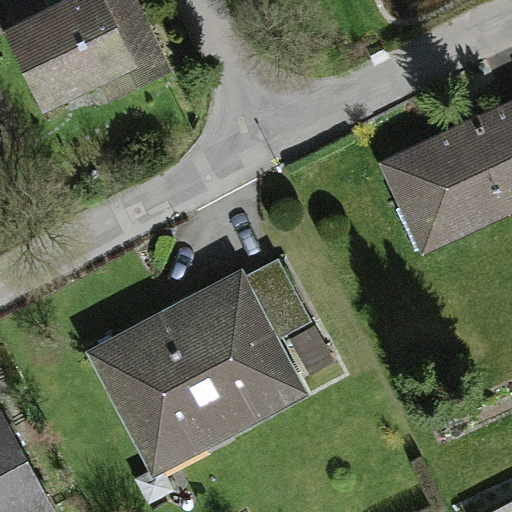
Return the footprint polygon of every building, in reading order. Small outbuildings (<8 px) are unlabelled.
[(136,7),(124,13),(117,0),(15,0),(8,3),(21,31),(15,34),(46,97),(121,61),(132,84),(165,68),(136,7)] [(448,232),(511,201),(511,107),(389,164),(408,204),(430,194),(448,232)] [(300,390),(274,339),(311,319),(283,266),(245,286),(240,276),(97,353),(157,466),(300,390)] [(0,406),(0,511),(52,511),(55,511),(0,406)] [(511,511),(511,501),(491,511),(511,511)]
